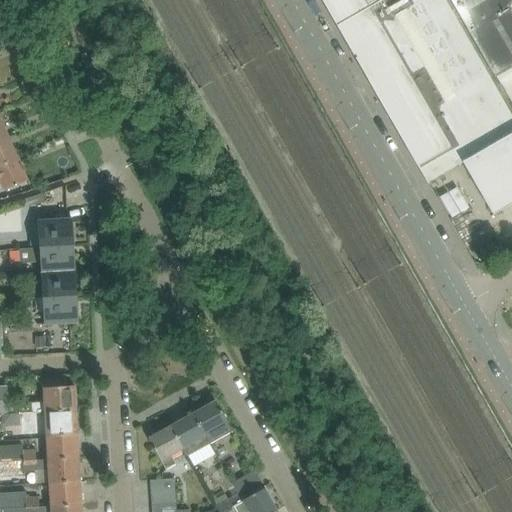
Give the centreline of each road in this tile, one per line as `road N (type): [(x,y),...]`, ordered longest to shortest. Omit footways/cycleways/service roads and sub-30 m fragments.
road 1 (tertiary): [(493,357),(292,0)]
road 2 (unclassified): [(175,281),(26,0)]
road 3 (residential): [(301,511),(175,281)]
road 4 (residential): [(124,511),(115,359)]
